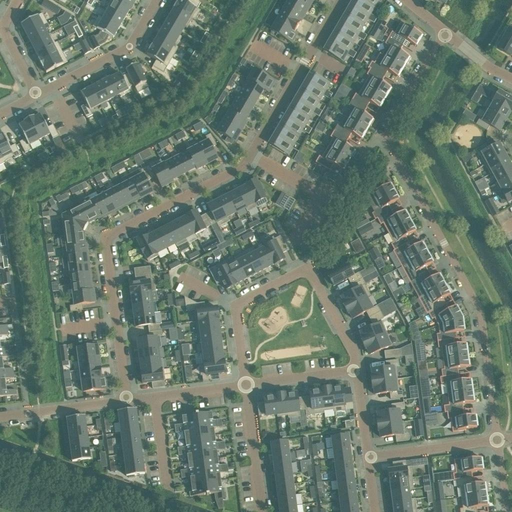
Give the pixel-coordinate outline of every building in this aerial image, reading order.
[(45,0),(44,0),(41,6),(51,11),(55,6),(53,5),(45,0)] [(113,0),(110,0),(106,9),(108,10),(124,19),(129,10),(130,10),(113,0)] [(113,0),(130,10),(129,10),(130,11),(136,1),(133,0),(113,0)] [(176,3),(173,8),(194,20),(200,11),(197,9),(200,4),(194,0),(183,0),(183,1),(181,0),(178,0),(177,3),(176,3)] [(289,0),(271,31),(291,43),(297,33),(295,32),(313,0),(289,0)] [(355,5),(353,8),(368,17),(370,14),(374,8),(359,0),(353,0),(352,3),(355,5)] [(359,0),(374,8),(378,0),(359,0)] [(194,20),(173,8),(174,9),(168,18),(187,28),(192,20),(194,21),(194,20)] [(345,15),(348,17),(363,26),(367,19),(368,17),(353,8),(351,11),(348,9),(345,15)] [(103,19),(102,19),(119,29),(124,19),(108,10),(103,19)] [(65,12),(63,16),(67,23),(71,16),(70,15),(65,12)] [(42,14),(21,25),(26,35),(43,26),(47,24),(42,14)] [(345,22),(343,26),(358,35),(360,32),(363,26),(348,17),(345,15),(342,21),(345,22)] [(98,16),(93,26),(100,31),(98,35),(94,37),(98,45),(104,42),(108,35),(113,38),(119,29),(102,19),(103,19),(98,16)] [(179,37),(181,38),(182,38),(180,36),(185,28),(187,29),(187,28),(168,18),(163,27),(179,37)] [(386,23),(380,19),(374,30),(384,36),(388,30),(384,27),(386,23)] [(392,32),(388,38),(402,46),(406,49),(409,43),(415,47),(416,45),(417,46),(420,40),(419,40),(422,36),(411,29),(411,28),(401,22),(394,33),(392,32)] [(43,26),(26,35),(31,44),(48,36),(45,30),(49,28),(47,24),(43,26)] [(357,37),(358,35),(343,26),(341,29),(338,27),(335,33),(337,34),(353,44),(357,37)] [(163,27),(157,36),(174,46),(178,48),(176,47),(181,38),(179,37),(163,27)] [(498,49),(510,56),(511,52),(511,31),(509,29),(506,35),(503,33),(498,42),(501,44),(498,49)] [(374,30),(370,36),(376,40),(381,41),(384,36),(374,30)] [(331,38),(334,40),(332,43),(348,52),(349,49),(353,44),(337,34),(335,33),(331,38)] [(48,36),(31,44),(36,54),(53,45),(55,44),(50,35),(48,36)] [(93,36),(88,39),(94,50),(99,47),(98,45),(94,37),(93,36)] [(152,45),(151,45),(173,58),(178,48),(174,46),(157,36),(152,45)] [(402,46),(388,38),(385,44),(387,46),(382,55),(403,68),(405,64),(407,65),(411,58),(399,52),(402,46)] [(85,41),(79,44),(85,55),(90,52),(85,41)] [(53,45),(36,54),(38,59),(40,64),(62,53),(57,43),(55,44),(53,45)] [(346,55),(348,52),(332,43),(330,46),(328,45),(324,51),(342,62),(346,55)] [(164,73),(173,58),(151,45),(148,51),(149,51),(146,55),(156,61),(153,67),(164,73)] [(62,53),(40,64),(43,69),(43,68),(46,73),(67,63),(62,53)] [(397,78),(403,68),(382,55),(380,54),(374,63),(372,62),(368,68),(370,69),(384,77),(387,72),(397,78)] [(359,55),(356,60),(361,63),(364,58),(359,55)] [(128,74),(122,77),(128,88),(133,85),(137,93),(148,87),(143,76),(144,75),(139,66),(138,67),(136,64),(126,70),(128,74)] [(384,77),(370,69),(366,75),(369,77),(363,86),(385,98),(387,95),(389,96),(392,89),(381,83),(384,77)] [(274,82),(254,70),(248,80),(263,89),(268,92),(274,82)] [(111,78),(110,79),(119,96),(118,96),(120,98),(130,93),(128,88),(122,77),(120,73),(111,78)] [(308,79),(310,81),(309,84),(324,93),(325,90),(329,83),(311,73),(308,79)] [(110,78),(100,83),(109,101),(118,96),(119,96),(110,79),(111,78),(110,78)] [(263,89),(248,80),(243,88),(259,97),(263,89)] [(109,101),(100,83),(91,88),(100,106),(109,101)] [(170,86),(174,91),(181,87),(175,83),(170,86)] [(301,91),(303,92),(319,101),(322,96),(324,93),(309,84),(307,87),(304,85),(301,91)] [(337,91),(346,96),(350,89),(341,84),(337,91)] [(383,102),(385,99),(363,86),(358,96),(355,94),(352,100),(366,109),(369,103),(379,109),(380,107),(381,108),(384,103),(383,102)] [(476,92),(480,94),(486,98),(490,92),(480,86),(477,90),(476,92)] [(100,106),(91,88),(81,93),(87,104),(81,107),(87,119),(92,116),(90,111),(100,106)] [(259,97),(243,88),(238,96),(254,105),(259,97)] [(315,108),(319,101),(303,92),(301,91),(297,96),(300,98),(298,101),(314,110),(315,108)] [(499,91),(493,101),(511,112),(511,110),(511,96),(510,95),(509,97),(499,91)] [(480,94),(476,92),(471,101),(475,104),(480,94)] [(254,105),(238,96),(234,105),(249,114),(254,105)] [(366,109),(352,100),(348,106),(351,108),(345,117),(367,130),(369,126),(371,127),(374,121),(363,114),(366,109)] [(290,108),(293,110),(309,119),(312,113),(314,110),(298,101),(296,105),(293,103),(290,108)] [(486,109),(486,110),(505,121),(510,112),(511,112),(493,101),(493,102),(494,102),(489,111),(486,109)] [(249,114),(234,105),(229,113),(244,122),(249,114)] [(290,116),(288,119),(303,128),(305,125),(309,119),(293,110),(290,108),(287,114),(290,116)] [(120,110),(116,113),(117,115),(119,119),(124,116),(120,110)] [(499,131),(505,121),(486,110),(480,120),(479,119),(476,125),(487,131),(490,126),(499,131)] [(246,123),(244,122),(229,113),(223,122),(241,132),(246,123)] [(34,116),(29,119),(39,140),(50,134),(53,139),(59,136),(53,125),(47,128),(40,115),(34,118),(34,116)] [(324,115),(319,123),(321,124),(324,126),(329,118),(328,118),(324,115)] [(345,117),(340,127),(337,125),(334,131),(348,140),(351,134),(361,140),(362,139),(363,139),(366,134),(365,133),(367,130),(345,117)] [(24,123),(18,126),(25,139),(20,142),(25,154),(31,151),(29,146),(39,140),(29,119),(23,122),(24,123)] [(302,131),(303,128),(288,119),(286,122),(283,120),(280,126),(283,128),(298,137),(302,131)] [(241,132),(223,122),(217,132),(227,138),(226,141),(231,145),(233,141),(235,142),(241,132)] [(294,143),(298,137),(283,128),(280,126),(277,132),(279,133),(278,136),(293,145),(294,143)] [(348,140),(334,131),(330,137),(333,139),(327,148),(349,161),(351,157),(353,158),(356,152),(345,145),(348,140)] [(0,156),(3,162),(3,161),(14,156),(15,159),(21,156),(15,145),(9,148),(3,134),(0,135),(0,156)] [(210,134),(205,137),(207,142),(198,147),(207,165),(217,160),(211,148),(216,146),(210,134)] [(291,148),(293,145),(278,136),(276,140),(273,138),(269,144),(287,155),(291,148)] [(305,137),(303,143),(312,147),(314,141),(305,137)] [(486,144),(475,150),(478,156),(479,155),(484,165),(504,154),(499,144),(495,146),(491,138),(487,141),(486,144)] [(207,165),(198,147),(188,152),(197,170),(207,165)] [(343,171),(349,161),(327,148),(322,158),(319,156),(315,163),(330,171),(333,165),(343,171)] [(188,152),(180,156),(188,172),(196,168),(197,170),(188,152)] [(484,165),(490,174),(509,163),(504,154),(484,165)] [(180,156),(171,160),(179,176),(188,172),(180,156)] [(160,160),(145,168),(151,179),(156,177),(162,188),(172,183),(171,181),(163,165),(160,160)] [(171,160),(163,165),(171,181),(179,176),(171,160)] [(511,174),(511,168),(509,163),(490,174),(490,175),(493,174),(497,182),(511,174)] [(130,176),(141,198),(141,199),(152,193),(146,182),(151,179),(145,168),(130,176)] [(511,186),(511,174),(497,182),(495,184),(500,194),(502,193),(502,192),(511,186)] [(130,176),(122,180),(124,185),(133,202),(141,198),(130,176)] [(245,186),(246,187),(256,207),(257,208),(267,203),(261,190),(263,190),(259,182),(257,183),(256,181),(245,186)] [(397,193),(391,183),(365,197),(374,213),(372,214),(375,220),(377,219),(391,211),(389,205),(398,200),(395,194),(397,193)] [(124,185),(116,189),(124,206),(133,202),(124,185)] [(511,186),(502,192),(502,193),(508,203),(511,200),(511,186)] [(256,207),(246,187),(236,192),(245,208),(247,212),(256,207)] [(116,189),(107,194),(116,211),(124,206),(116,189)] [(236,192),(227,196),(235,213),(245,208),(236,192)] [(282,193),(275,204),(283,209),(289,212),(295,201),(289,198),(282,193)] [(107,194),(99,198),(108,215),(116,211),(107,194)] [(226,218),(235,213),(227,196),(217,201),(226,218)] [(99,220),(88,198),(78,203),(80,208),(66,215),(63,221),(65,237),(60,237),(61,248),(84,244),(83,232),(83,233),(88,225),(87,224),(98,219),(98,220),(99,220)] [(99,198),(90,202),(99,220),(108,215),(99,198)] [(484,201),(489,211),(496,207),(490,198),(484,201)] [(228,222),(226,218),(217,201),(207,206),(210,212),(216,223),(218,227),(228,222)] [(394,215),(391,211),(377,219),(380,225),(383,224),(388,233),(410,222),(408,218),(409,217),(405,209),(394,215)] [(205,230),(205,229),(199,218),(196,212),(185,217),(186,218),(194,234),(194,235),(205,230)] [(216,223),(210,212),(205,215),(210,226),(216,223)] [(205,229),(210,226),(205,215),(199,218),(205,229)] [(186,218),(176,222),(185,239),(194,234),(186,218)] [(357,230),(361,227),(369,223),(367,220),(355,226),(357,230)] [(187,242),(185,239),(176,222),(167,227),(175,244),(177,247),(187,242)] [(410,222),(388,233),(393,243),(391,244),(394,251),(409,243),(406,237),(416,232),(410,222)] [(233,231),(236,236),(245,231),(243,226),(233,231)] [(157,232),(166,249),(175,244),(167,227),(157,232)] [(157,254),(166,249),(157,232),(148,237),(157,254)] [(157,254),(148,237),(148,236),(137,242),(141,249),(140,249),(142,254),(143,254),(148,262),(158,257),(157,254)] [(220,245),(222,244),(226,242),(223,236),(218,239),(220,245)] [(268,254),(274,265),(285,260),(281,254),(287,251),(280,237),(274,240),(272,238),(263,243),(265,248),(268,254)] [(217,239),(201,247),(204,253),(216,247),(220,245),(218,239),(217,239)] [(413,240),(409,243),(394,251),(393,251),(401,267),(427,253),(425,249),(427,248),(423,242),(416,246),(413,240)] [(84,244),(65,247),(67,257),(87,254),(86,244),(84,244)] [(265,248),(256,252),(265,269),(274,265),(268,254),(265,248)] [(247,257),(255,274),(265,269),(256,252),(247,257)] [(234,258),(235,260),(245,280),(255,274),(247,257),(244,253),(234,258)] [(429,257),(427,253),(401,267),(410,283),(429,273),(426,268),(433,264),(432,262),(433,262),(430,256),(429,257)] [(87,254),(62,257),(64,267),(88,263),(87,254)] [(236,284),(245,280),(235,260),(226,265),(236,284)] [(236,285),(236,284),(226,265),(225,262),(209,270),(216,285),(222,282),(226,290),(236,285)] [(88,264),(64,267),(65,276),(90,273),(88,264)] [(328,278),(327,279),(331,286),(332,285),(333,287),(348,279),(351,285),(362,279),(369,275),(376,271),(373,266),(359,273),(355,275),(349,265),(341,269),(340,267),(333,271),(334,273),(328,276),(328,278)] [(134,269),(135,277),(147,275),(151,275),(150,267),(134,269)] [(372,281),(379,277),(376,271),(369,275),(372,281)] [(90,273),(65,276),(65,277),(70,276),(72,285),(91,282),(90,273)] [(429,273),(410,283),(418,299),(444,285),(442,281),(444,280),(440,274),(431,278),(429,273)] [(388,274),(382,277),(387,286),(393,283),(388,274)] [(136,283),(129,284),(130,296),(131,296),(150,293),(156,292),(154,281),(152,281),(151,275),(147,275),(135,277),(136,283)] [(365,285),(362,279),(351,285),(354,290),(341,297),(344,303),(343,304),(345,309),(366,298),(370,296),(364,285),(365,285)] [(91,282),(72,285),(73,295),(92,292),(91,282)] [(444,285),(418,299),(427,314),(428,314),(446,304),(443,299),(450,295),(444,285)] [(399,289),(391,293),(396,302),(404,298),(399,289)] [(93,292),(92,292),(73,295),(74,306),(69,307),(70,312),(82,311),(82,305),(95,303),(93,292)] [(150,293),(131,296),(133,306),(152,304),(150,293)] [(217,308),(205,309),(204,303),(197,304),(184,298),(186,312),(194,311),(196,322),(218,319),(217,308)] [(366,312),(369,318),(380,312),(376,305),(371,308),(366,298),(345,309),(348,314),(349,313),(353,319),(366,312)] [(382,302),(376,305),(380,312),(386,309),(382,302)] [(134,317),(153,314),(152,304),(133,306),(134,317)] [(446,304),(428,314),(432,320),(434,319),(438,326),(462,318),(456,306),(449,310),(446,304)] [(383,318),(380,312),(369,318),(372,324),(383,318)] [(153,314),(134,317),(135,328),(148,326),(160,324),(159,314),(153,314)] [(373,327),(360,332),(362,338),(361,339),(363,344),(387,334),(382,323),(385,322),(383,318),(372,324),(373,327)] [(462,318),(438,326),(439,334),(436,334),(437,341),(454,339),(457,339),(456,333),(464,332),(462,318)] [(198,333),(219,330),(218,319),(196,322),(198,333)] [(160,324),(148,326),(148,332),(161,331),(165,330),(164,324),(160,324)] [(199,344),(202,343),(221,341),(219,330),(198,333),(199,344)] [(162,337),(161,331),(148,332),(149,339),(159,337),(162,337)] [(392,346),(387,334),(363,344),(365,350),(367,349),(369,355),(392,346)] [(149,339),(137,340),(138,351),(157,349),(160,348),(159,337),(149,339)] [(454,339),(437,341),(438,348),(441,348),(442,359),(467,356),(465,344),(454,345),(454,339)] [(203,353),(222,351),(221,341),(202,343),(203,353)] [(97,346),(77,349),(78,360),(99,357),(97,346)] [(159,359),(157,349),(138,351),(140,362),(159,359)] [(383,360),(401,357),(400,350),(382,352),(383,360)] [(211,363),(223,361),(222,351),(203,353),(201,354),(202,364),(211,363)] [(10,352),(0,353),(0,364),(2,364),(1,358),(11,357),(10,352)] [(467,356),(442,359),(444,370),(441,370),(442,377),(458,375),(457,369),(470,367),(469,360),(468,360),(467,356)] [(99,357),(78,360),(80,371),(100,368),(99,357)] [(159,359),(140,362),(141,372),(163,370),(162,359),(159,359)] [(371,377),(371,383),(397,379),(396,367),(399,367),(398,360),(385,362),(386,368),(371,370),(372,377),(371,377)] [(223,361),(211,363),(202,364),(199,365),(201,376),(202,376),(203,382),(220,380),(219,374),(225,373),(224,361),(223,361)] [(2,364),(0,364),(0,375),(13,373),(12,369),(2,370),(2,364)] [(100,368),(80,371),(81,381),(105,379),(104,378),(101,378),(100,368)] [(165,381),(163,370),(141,372),(141,373),(142,384),(151,383),(164,381),(165,381)] [(13,373),(0,375),(0,386),(6,385),(5,379),(14,378),(13,373)] [(458,375),(442,377),(440,377),(441,384),(446,384),(447,395),(472,391),(470,380),(459,381),(458,375)] [(105,379),(81,382),(83,393),(106,389),(105,379)] [(399,392),(397,379),(371,383),(372,389),(374,389),(374,395),(389,393),(390,400),(403,398),(402,391),(399,392)] [(164,381),(151,383),(152,389),(165,388),(164,381)] [(6,385),(0,386),(0,397),(16,395),(15,390),(6,391),(6,385)] [(332,389),(331,389),(334,410),(333,410),(334,412),(345,411),(345,405),(352,404),(350,392),(350,388),(343,389),(342,387),(332,389)] [(333,410),(334,410),(331,389),(332,389),(331,388),(320,389),(320,390),(323,411),(324,411),(333,410)] [(323,411),(320,390),(309,391),(310,397),(303,398),(306,416),(324,414),(324,411),(323,411)] [(472,391),(447,395),(449,405),(444,406),(444,413),(447,413),(463,411),(462,405),(475,403),(474,395),(472,396),(472,391)] [(286,395),(285,395),(288,416),(288,418),(300,417),(301,427),(307,427),(306,416),(303,398),(297,399),(297,393),(286,395)] [(288,416),(285,395),(286,395),(286,394),(274,396),(275,396),(277,415),(277,417),(288,416)] [(264,398),(264,403),(257,404),(259,416),(266,415),(266,417),(277,415),(275,396),(274,396),(264,398)] [(377,425),(400,422),(399,411),(404,410),(403,403),(391,405),(392,411),(377,413),(378,420),(376,420),(377,425)] [(137,420),(136,409),(118,412),(119,423),(137,420)] [(463,411),(447,413),(448,420),(451,419),(452,433),(464,431),(464,430),(477,428),(476,423),(477,423),(476,417),(475,417),(475,415),(464,417),(463,411)] [(195,414),(196,415),(197,427),(215,424),(215,420),(213,421),(211,413),(198,415),(198,414),(195,414)] [(197,427),(196,415),(182,417),(183,425),(180,425),(181,429),(197,427)] [(68,430),(86,427),(85,416),(66,418),(68,430)] [(137,420),(119,423),(121,433),(139,431),(137,420)] [(400,422),(377,425),(378,432),(379,431),(380,438),(395,436),(396,442),(409,441),(408,434),(404,434),(403,422),(400,422)] [(214,428),(216,428),(215,424),(197,427),(199,438),(215,436),(214,428)] [(86,427),(68,430),(69,440),(87,438),(86,427)] [(184,432),(185,440),(199,438),(197,427),(181,429),(181,433),(184,432)] [(122,444),(140,442),(139,431),(121,433),(122,444)] [(332,450),(350,447),(348,435),(331,438),(332,450)] [(199,438),(200,449),(218,447),(218,443),(216,443),(215,436),(199,438)] [(69,440),(71,451),(89,448),(87,438),(69,440)] [(184,451),(200,449),(199,438),(185,440),(186,447),(183,447),(184,451)] [(270,444),(272,454),(289,452),(287,441),(270,444)] [(122,444),(123,455),(142,452),(140,442),(122,444)] [(217,451),(219,451),(218,447),(200,449),(202,461),(218,458),(217,451)] [(332,450),(327,450),(328,460),(334,460),(351,458),(350,447),(332,450)] [(90,460),(89,448),(71,451),(72,462),(82,461),(83,463),(88,462),(88,460),(90,460)] [(188,462),(202,461),(200,449),(184,451),(184,455),(187,455),(188,462)] [(143,463),(142,452),(123,455),(125,465),(143,463)] [(289,452),(272,454),(273,465),(290,463),(289,452)] [(202,461),(203,472),(221,469),(221,465),(219,466),(218,458),(202,461)] [(351,458),(334,460),(335,470),(352,468),(351,458)] [(468,458),(454,460),(456,473),(453,474),(454,481),(456,481),(472,478),(471,472),(482,471),(482,469),(483,469),(483,463),(481,463),(481,458),(468,460),(468,458)] [(203,472),(202,461),(188,462),(189,470),(186,470),(187,474),(203,472)] [(390,481),(412,478),(411,467),(406,468),(405,461),(392,463),(393,469),(388,470),(390,481)] [(143,463),(125,465),(126,477),(129,476),(129,478),(134,478),(134,476),(144,474),(143,463)] [(273,465),(275,476),(292,473),(290,464),(290,463),(273,465)] [(337,482),(354,479),(352,468),(335,470),(337,482)] [(205,483),(221,481),(220,474),(222,473),(221,469),(203,472),(205,483)] [(191,485),(205,483),(203,472),(187,474),(188,478),(190,478),(191,485)] [(292,477),(292,473),(275,476),(276,486),(293,484),(292,477)] [(390,481),(391,492),(409,490),(413,489),(412,478),(390,481)] [(472,478),(456,481),(457,488),(460,487),(461,498),(486,495),(485,490),(487,490),(486,483),(473,485),(472,478)] [(338,492),(355,490),(354,479),(337,482),(338,492)] [(217,493),(221,493),(225,492),(224,488),(222,488),(221,481),(205,483),(206,495),(206,496),(209,495),(208,495),(217,493)] [(198,496),(206,495),(205,483),(191,485),(192,492),(189,493),(190,497),(198,496)] [(295,495),(293,484),(276,486),(277,497),(295,495)] [(339,498),(340,503),(357,501),(355,490),(338,492),(339,498)] [(409,490),(391,492),(392,503),(410,501),(410,500),(409,490)] [(295,495),(277,497),(279,508),(296,506),(301,505),(300,494),(295,495)] [(486,495),(461,498),(463,509),(460,510),(459,511),(476,511),(476,508),(487,507),(486,495)] [(410,500),(410,501),(392,503),(393,511),(405,511),(416,511),(415,499),(410,500)] [(340,511),(354,511),(358,511),(357,501),(340,503),(340,511)]
